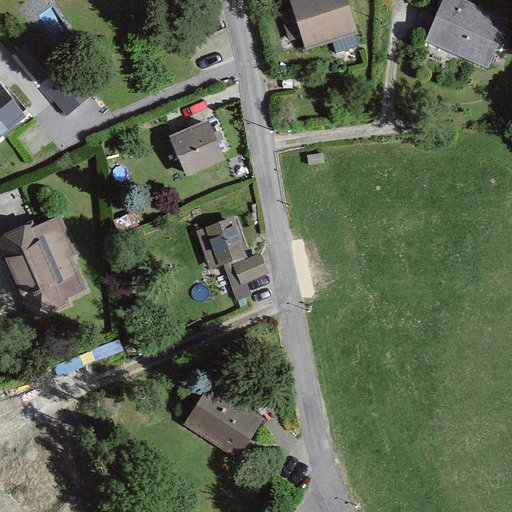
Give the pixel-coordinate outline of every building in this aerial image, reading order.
[(344,0),(286,0),(305,56),(358,38),(344,0)] [(510,20),(458,0),(447,0),(430,45),(491,69),(510,20)] [(35,41),(17,53),(41,84),(59,68),(35,41)] [(0,146),(30,122),(0,85),(0,146)] [(210,126),(171,141),(185,179),(225,164),(210,126)] [(234,217),(195,234),(212,272),(224,267),(241,306),(268,295),(234,217)] [(61,221),(0,244),(0,246),(31,324),(93,299),(61,221)] [(263,420),(209,387),(185,426),(239,459),(263,420)] [(51,439),(1,410),(0,412),(0,461),(2,463),(0,466),(0,493),(31,511),(57,511),(77,479),(40,457),(51,439)]
